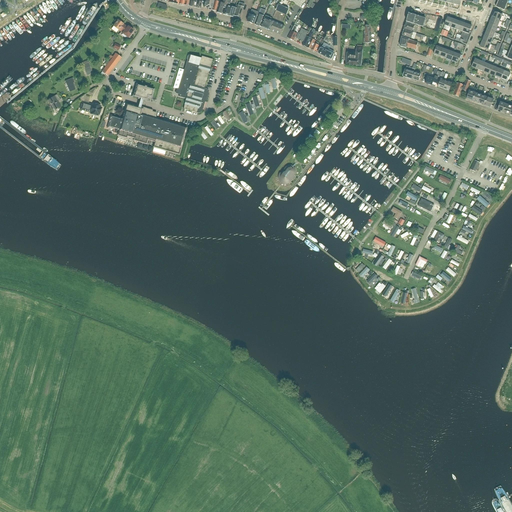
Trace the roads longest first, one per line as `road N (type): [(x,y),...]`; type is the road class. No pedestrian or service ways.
road 1 (residential): [(154,0),(246,25),(337,65)]
road 2 (residential): [(225,50),(201,118),(114,95),(108,83)]
road 3 (residential): [(511,118),(392,77)]
